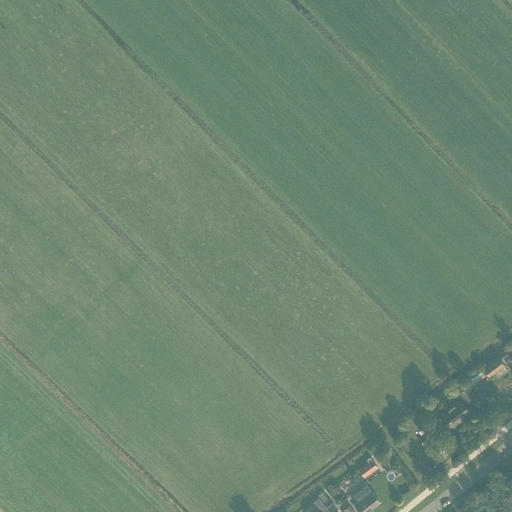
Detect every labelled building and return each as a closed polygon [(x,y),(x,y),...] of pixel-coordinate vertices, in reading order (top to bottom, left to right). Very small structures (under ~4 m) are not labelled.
[(505,364),(500,357),(484,369),(489,376),(505,364)] [(461,398),(442,413),(452,426),(463,418),(464,419),(472,412),(465,404),(476,396),(468,385),(460,391),(464,396),(461,399),(461,398)] [(438,422),(431,413),(421,420),(428,429),(438,422)] [(365,511),(380,501),(366,484),(354,494),(358,499),(354,503),(360,511),(365,511)] [(331,502),(326,506),(331,511),(333,511),(337,509),(331,502)]
